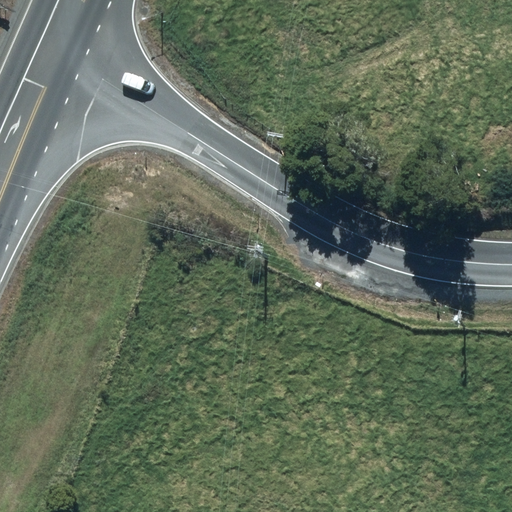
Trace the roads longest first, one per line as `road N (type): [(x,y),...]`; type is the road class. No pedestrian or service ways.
road 1 (tertiary): [(54,68),(158,106),(341,218),(391,239),(445,253),(511,254)]
road 2 (primary): [(54,68),(0,200)]
